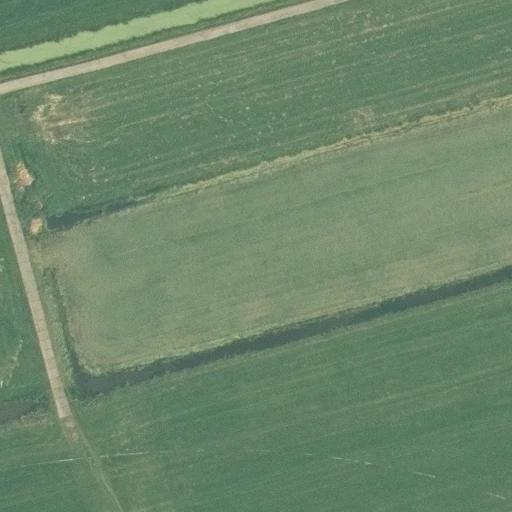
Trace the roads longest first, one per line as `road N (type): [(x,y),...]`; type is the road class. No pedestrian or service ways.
road 1 (track): [(0,156),(71,444),(115,511)]
road 2 (track): [(0,92),(330,0)]
